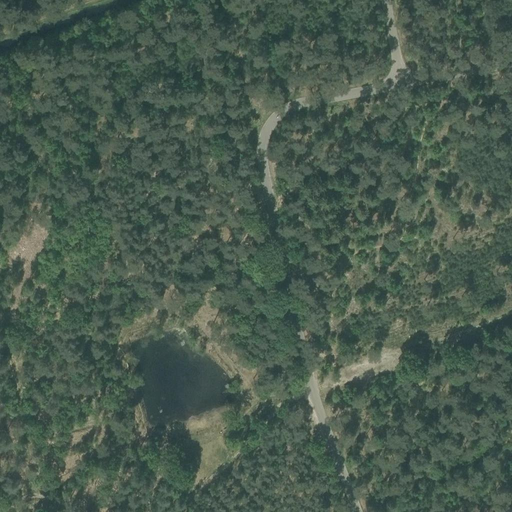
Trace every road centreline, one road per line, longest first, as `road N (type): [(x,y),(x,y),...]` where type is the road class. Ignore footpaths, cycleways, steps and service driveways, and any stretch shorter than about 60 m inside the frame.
road 1 (unclassified): [(357,511),(311,390),(251,124),(403,84)]
road 2 (track): [(311,390),(511,313)]
road 3 (track): [(288,399),(166,511)]
